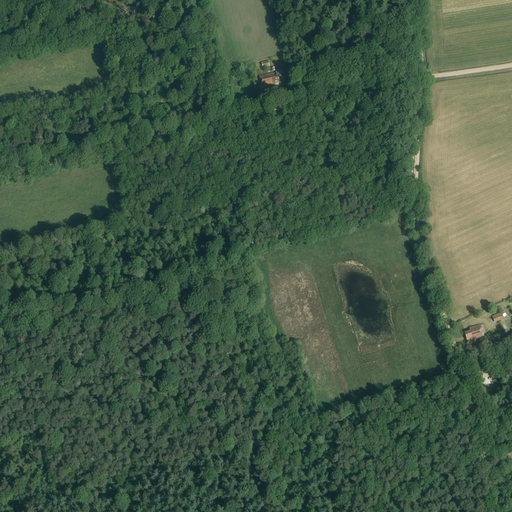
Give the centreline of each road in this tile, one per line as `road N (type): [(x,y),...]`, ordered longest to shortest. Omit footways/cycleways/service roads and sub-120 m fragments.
road 1 (track): [(461,372),(413,212),(420,77)]
road 2 (track): [(0,172),(267,110)]
road 3 (track): [(267,110),(417,78)]
road 4 (track): [(502,511),(461,372)]
